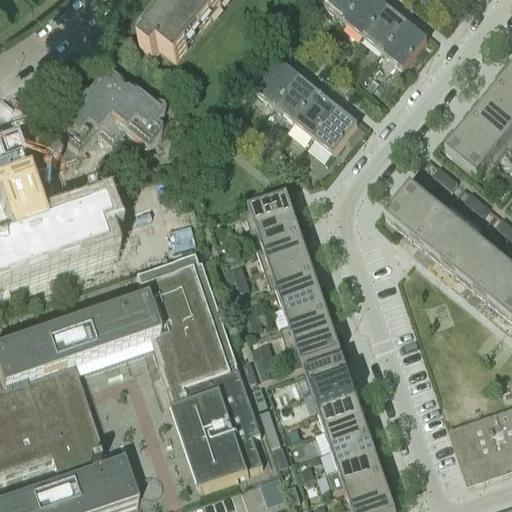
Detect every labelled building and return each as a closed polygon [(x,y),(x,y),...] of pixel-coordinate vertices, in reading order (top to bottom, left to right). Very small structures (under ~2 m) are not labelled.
[(176,0),(143,41),(145,42),(138,49),(151,60),(158,53),(175,67),(230,0),(176,0)] [(333,0),(324,12),(344,28),(366,0),(333,0)] [(387,14),(369,0),(366,0),(344,28),(363,44),(387,14)] [(407,30),(387,14),(363,44),(382,59),(407,30)] [(427,46),(407,30),(382,59),(402,76),(427,46)] [(254,97),(274,113),(298,84),(279,68),(254,97)] [(511,79),(510,78),(497,94),(511,106),(511,79)] [(64,125),(62,124),(61,123),(60,123),(59,123),(57,124),(55,125),(55,126),(54,127),(54,128),(54,129),(54,130),(54,131),(54,132),(55,133),(63,139),(59,144),(53,146),(41,162),(53,172),(78,164),(96,141),(111,154),(124,139),(147,157),(160,141),(161,134),(156,130),(162,122),(163,122),(163,121),(163,120),(163,119),(163,118),(163,117),(163,116),(162,116),(161,115),(160,114),(158,113),(157,113),(155,114),(154,115),(152,116),(130,98),(128,100),(104,81),(84,105),(82,103),(64,125)] [(318,100),(298,84),(274,113),(294,129),(318,100)] [(511,106),(497,94),(484,110),(511,132),(511,106)] [(337,115),(318,100),(294,129),(313,145),(337,115)] [(511,132),(484,110),(471,126),(507,156),(511,158),(511,156),(511,132)] [(357,131),(337,115),(313,145),(333,161),(357,131)] [(39,130),(33,125),(32,124),(30,124),(29,125),(29,126),(28,126),(34,144),(41,135),(39,130)] [(507,156),(471,126),(458,142),(490,168),(494,172),(507,156)] [(255,139),(249,146),(257,152),(263,145),(255,139)] [(490,168),(458,142),(445,158),(477,184),(490,168)] [(0,293),(147,244),(140,223),(154,218),(147,198),(44,233),(15,148),(0,153),(0,293)] [(278,156),(272,163),(280,169),(286,162),(278,156)] [(441,188),(447,180),(438,172),(432,180),(441,188)] [(450,195),(456,188),(447,180),(441,188),(450,195)] [(509,198),(511,193),(511,185),(508,183),(501,192),(509,198)] [(401,237),(427,205),(410,192),(385,224),(401,237)] [(473,214),(479,206),(470,199),(464,206),(473,214)] [(294,223),(287,203),(243,218),(250,238),(255,236),(294,223)] [(417,250),(443,219),(427,205),(401,237),(417,250)] [(482,222),(489,214),(479,206),(473,214),(482,222)] [(433,264),(459,232),(443,219),(417,250),(433,264)] [(301,242),(298,233),(294,223),(255,236),(262,256),(301,242)] [(505,240),(511,232),(502,224),(495,232),(505,240)] [(449,277),(475,245),(459,232),(433,264),(449,277)] [(232,245),(228,234),(218,237),(222,248),(232,245)] [(307,262),(304,253),(301,242),(262,256),(257,258),(263,277),(307,262)] [(236,256),(232,245),(222,248),(226,260),(236,256)] [(465,290),(491,258),(475,245),(449,277),(465,290)] [(480,302),(506,270),(491,258),(465,290),(480,302)] [(252,444),(260,441),(202,271),(199,272),(195,262),(137,282),(145,307),(0,356),(0,493),(53,475),(58,489),(0,509),(0,511),(129,511),(136,510),(122,468),(106,473),(75,384),(152,357),(172,415),(170,416),(198,498),(248,481),(247,478),(262,473),(252,444)] [(314,282),(313,278),(307,262),(263,277),(270,297),(275,295),(314,282)] [(496,315),(511,295),(511,263),(506,270),(480,302),(496,315)] [(241,273),(232,276),(236,287),(245,284),(241,273)] [(321,301),(314,282),(275,295),(282,314),(321,301)] [(249,295),(245,284),(236,287),(240,299),(249,295)] [(511,295),(496,315),(511,328),(511,295)] [(327,321),(326,316),(321,301),(282,314),(289,334),(327,321)] [(258,322),(254,311),(245,314),(249,326),(258,322)] [(295,353),(334,340),(327,321),(289,334),(283,336),(290,355),(295,353)] [(262,334),(258,322),(249,326),(253,337),(262,334)] [(341,360),(334,340),(295,353),(302,373),(341,360)] [(272,361),(268,350),(258,353),(262,364),(272,361)] [(276,372),(272,361),(262,364),(266,376),(276,372)] [(350,385),(347,377),(343,366),(304,379),(311,399),(350,385)] [(356,405),(355,401),(350,385),(311,399),(317,418),(356,405)] [(287,407),(283,396),(274,399),(278,410),(287,407)] [(363,424),(360,415),(356,405),(317,418),(324,438),(363,424)] [(291,418),(287,407),(278,410),(282,422),(291,418)] [(511,478),(511,415),(448,437),(467,494),(511,478)] [(370,444),(368,440),(363,424),(324,438),(331,457),(370,444)] [(301,446),(297,434),(287,437),(291,449),(301,446)] [(376,463),(373,454),(370,444),(331,457),(338,477),(376,463)] [(282,454),(274,457),(280,476),(288,473),(282,454)] [(383,483),(379,473),(376,463),(338,477),(344,496),(383,483)] [(314,484),(310,473),(300,476),(304,487),(314,484)] [(362,511),(390,503),(386,492),(383,483),(344,496),(349,511),(362,511)] [(278,484),(259,490),(266,511),(268,511),(286,506),(278,484)] [(295,492),(287,495),(292,510),(300,507),(295,492)] [(392,511),(390,503),(362,511),(392,511)]
